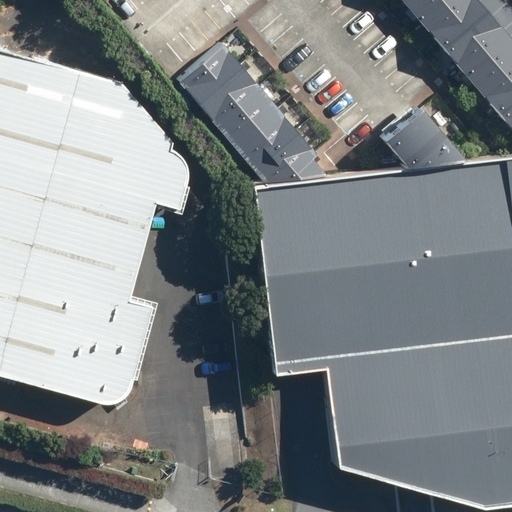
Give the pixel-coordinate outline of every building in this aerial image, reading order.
[(399,0),(511,132),(511,11),(502,0),(399,0)] [(216,41),(173,78),(260,179),(322,172),(308,156),(313,152),(216,41)] [(0,46),(0,371),(96,398),(104,399),(112,394),(120,388),(125,382),(145,301),(122,296),(149,198),(172,205),(181,171),(181,161),(177,153),(171,147),(164,145),(165,136),(114,77),(0,46)] [(415,103),(377,137),(400,163),(459,156),(415,103)] [(260,179),(245,181),(268,371),(318,364),(330,461),(476,502),(511,497),(511,149),(459,156),(400,163),(322,172),(260,179)]
